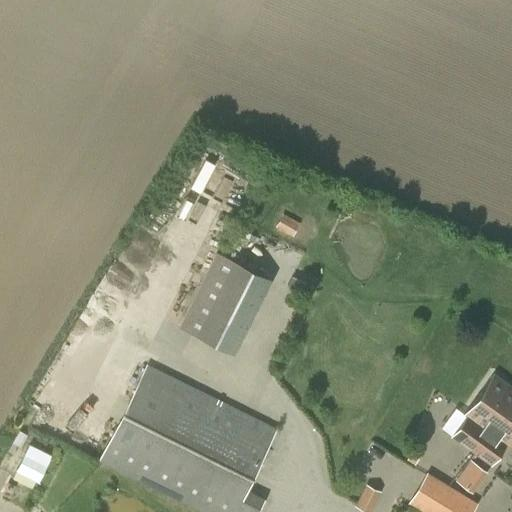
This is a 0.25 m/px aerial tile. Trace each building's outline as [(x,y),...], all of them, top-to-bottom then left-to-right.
[(292,233),(298,221),(283,214),(277,226),(292,233)] [(179,326),(234,353),(271,278),(216,251),(179,326)] [(275,430),(146,365),(100,459),(205,511),(256,511),(264,498),(245,488),(275,430)] [(467,447),(474,453),(475,452),(511,400),(511,387),(493,374),(465,413),(482,425),(467,447)] [(511,400),(475,452),(474,453),(491,465),(508,442),(511,445),(511,400)] [(408,502),(424,511),(431,511),(447,486),(448,486),(426,473),(408,502)] [(367,482),(356,504),(371,511),(383,490),(367,482)] [(447,486),(431,511),(445,511),(458,492),(448,486),(447,486)]
